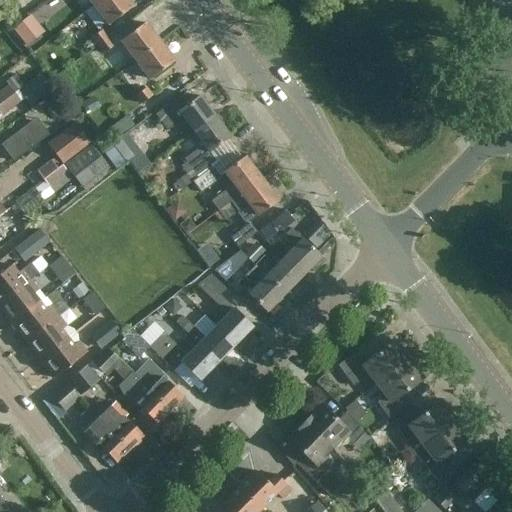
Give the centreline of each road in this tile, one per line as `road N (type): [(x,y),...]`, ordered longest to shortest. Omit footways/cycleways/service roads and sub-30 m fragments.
road 1 (residential): [(123,511),(388,249)]
road 2 (tertiary): [(388,249),(195,0)]
road 3 (tertiary): [(511,418),(388,249)]
road 4 (residential): [(103,511),(0,382)]
